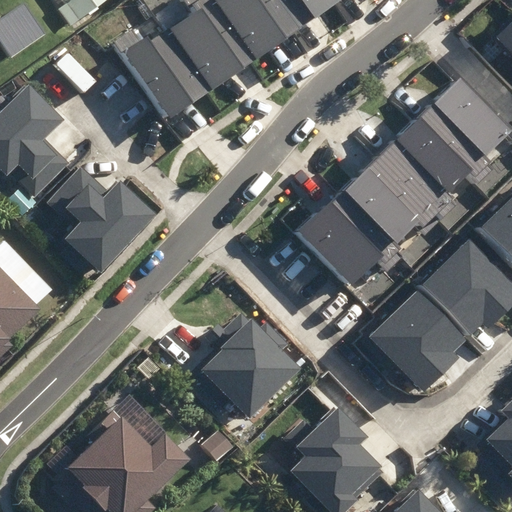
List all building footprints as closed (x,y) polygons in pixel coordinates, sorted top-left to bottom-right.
[(60,12),(71,28),(110,0),(63,0),(68,7),(60,12)] [(185,0),(160,18),(204,79),(246,50),(210,0),(185,0)] [(216,0),(250,47),(303,9),(296,0),(216,0)] [(511,49),(511,8),(492,29),(511,49)] [(148,119),(201,82),(157,20),(104,57),(148,119)] [(497,129),(444,72),(416,98),(470,154),(497,129)] [(29,81),(0,108),(0,166),(6,173),(9,171),(33,196),(70,160),(60,150),(58,151),(42,135),(62,116),(29,81)] [(414,100),(402,111),(378,134),(431,190),(455,167),(467,157),(414,100)] [(429,192),(376,136),(336,173),(389,229),(429,192)] [(334,175),(283,223),(336,279),(387,231),(334,175)] [(105,196),(91,180),(67,203),(81,218),(64,234),(99,271),(160,213),(125,177),(105,196)] [(511,183),(472,223),(511,263),(511,183)] [(511,263),(472,223),(416,278),(466,328),(511,282),(511,263)] [(0,343),(41,304),(0,261),(0,343)] [(416,278),(360,334),(410,384),(466,328),(416,278)] [(231,395),(250,415),(303,364),(285,346),(288,342),(267,321),(263,324),(253,313),(249,317),(242,311),(224,328),(220,324),(209,335),(218,345),(189,373),(221,404),(231,395)] [(477,443),(511,479),(511,396),(502,406),(508,413),(477,443)] [(340,404),(315,428),(305,418),(283,440),(300,458),(290,468),(333,511),(342,511),(358,496),(353,491),(381,464),(360,442),(369,434),(340,404)] [(150,511),(155,508),(146,498),(190,456),(165,430),(151,443),(122,413),(53,479),(55,482),(53,484),(72,504),(75,502),(84,511),(150,511)] [(444,511),(421,488),(395,511),(444,511)]
